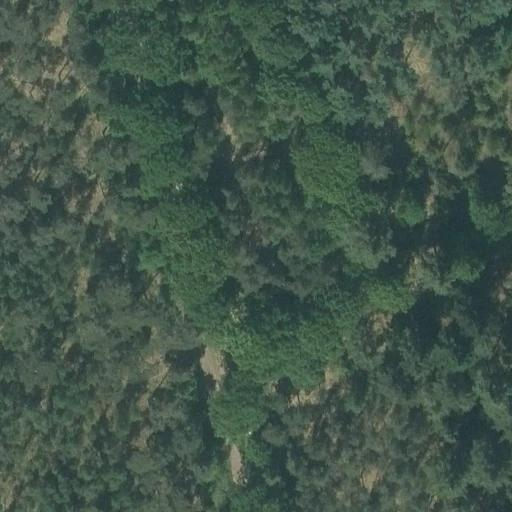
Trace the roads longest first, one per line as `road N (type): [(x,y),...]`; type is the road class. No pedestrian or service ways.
road 1 (track): [(111,0),(255,511)]
road 2 (track): [(208,337),(422,281),(511,247)]
